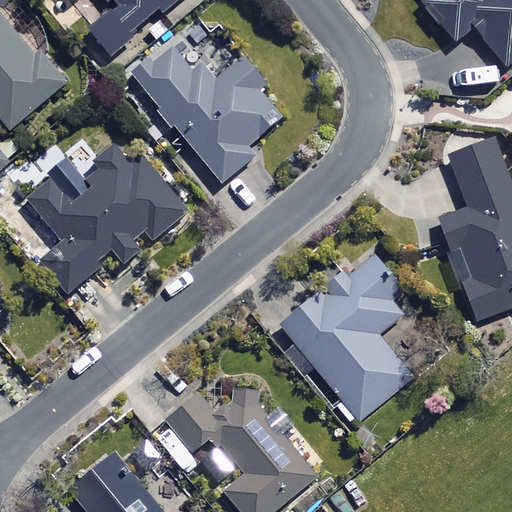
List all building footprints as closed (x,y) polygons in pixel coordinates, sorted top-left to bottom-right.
[(71,0),(72,1),(72,0),(107,0),(112,5),(87,29),(111,54),(159,9),(163,13),(176,0),(71,0)] [(511,60),(511,0),(422,0),(420,2),(452,43),(473,27),(504,67),(511,60)] [(32,56),(0,17),(0,117),(9,128),(64,81),(38,51),(32,56)] [(213,82),(179,41),(134,78),(221,182),(253,155),(245,145),(282,114),(260,87),(264,83),(243,57),(213,82)] [(511,306),(511,189),(493,139),(447,156),(466,208),(437,219),(450,252),(459,249),(470,279),(461,282),(475,320),(511,306)] [(133,164),(118,148),(85,177),(91,184),(71,202),(49,178),(23,202),(61,244),(41,262),(69,293),(113,253),(125,267),(143,251),(136,243),(146,234),(153,241),(188,210),(141,157),(133,164)] [(404,290),(374,254),(353,272),(337,276),(279,324),(343,401),(336,406),(351,424),(412,375),(378,333),(401,314),(391,301),(404,290)] [(271,511),(315,475),(241,389),(216,411),(199,391),(160,425),(187,455),(210,435),(243,473),(222,491),(240,511),(271,511)] [(162,511),(113,452),(67,490),(85,511),(162,511)]
